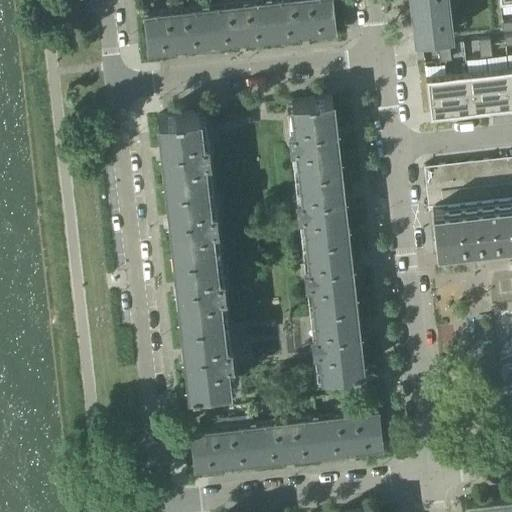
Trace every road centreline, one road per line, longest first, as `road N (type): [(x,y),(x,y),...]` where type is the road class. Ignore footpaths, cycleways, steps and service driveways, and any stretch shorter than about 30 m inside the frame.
road 1 (residential): [(161,502),(114,85)]
road 2 (residential): [(424,469),(389,144)]
road 3 (residential): [(114,85),(379,58)]
road 4 (residential): [(161,502),(424,469)]
road 5 (unclassified): [(511,131),(389,144)]
